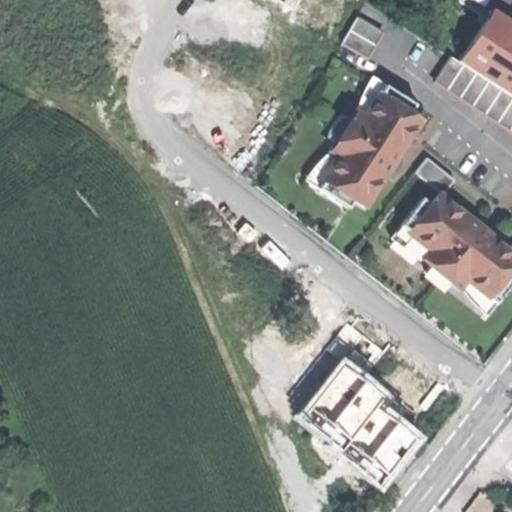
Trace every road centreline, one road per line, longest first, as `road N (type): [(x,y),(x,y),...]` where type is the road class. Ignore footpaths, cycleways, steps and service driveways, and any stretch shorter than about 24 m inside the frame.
road 1 (residential): [(481,427),(475,378),(202,164),(142,107),(169,0)]
road 2 (track): [(0,88),(97,135),(149,185),(171,219),(291,511)]
